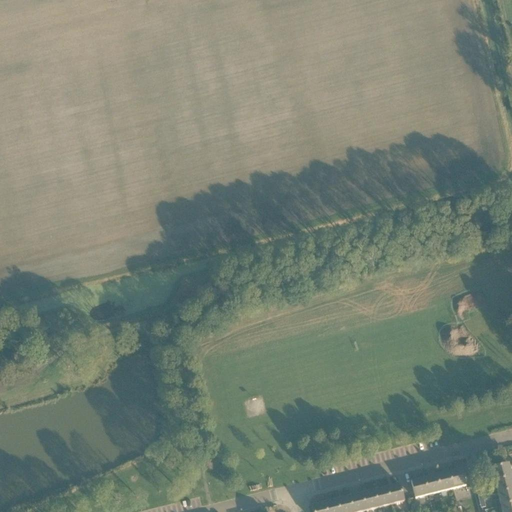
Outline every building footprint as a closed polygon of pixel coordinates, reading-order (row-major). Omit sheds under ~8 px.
[(490,463),(492,470),(503,467),(502,461),(490,463)] [(492,470),(495,482),(511,478),(511,477),(509,465),(503,467),(492,470)] [(453,490),(466,487),(462,470),(449,473),(453,490)] [(441,493),(442,498),(446,497),(445,492),(453,490),(449,473),(437,476),(441,493)] [(428,496),(430,501),(434,500),(433,495),(441,493),(437,476),(424,479),(428,496)] [(498,495),(511,491),(511,477),(495,482),(498,495)] [(415,500),(428,496),(424,479),(411,482),(415,500)] [(391,506),(404,502),(400,485),(387,488),(391,506)] [(378,509),(391,506),(387,488),(374,491),(378,509)] [(366,511),(378,509),(374,491),(362,494),(366,511)] [(501,507),(511,504),(511,491),(498,495),(501,507)] [(352,511),(365,511),(366,511),(362,494),(349,497),(352,511)] [(339,511),(352,511),(349,497),(337,501),(339,511)] [(326,511),(339,511),(337,501),(324,504),(326,511)]
